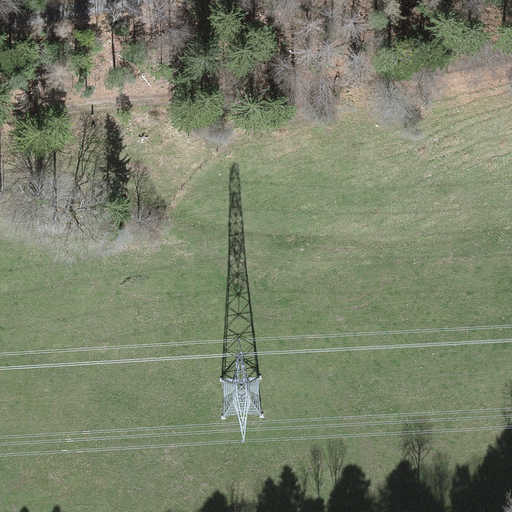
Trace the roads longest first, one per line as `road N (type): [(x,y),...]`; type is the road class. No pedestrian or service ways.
road 1 (track): [(0,116),(399,74),(511,54)]
road 2 (track): [(0,180),(240,235)]
road 3 (unclassified): [(136,0),(0,26)]
